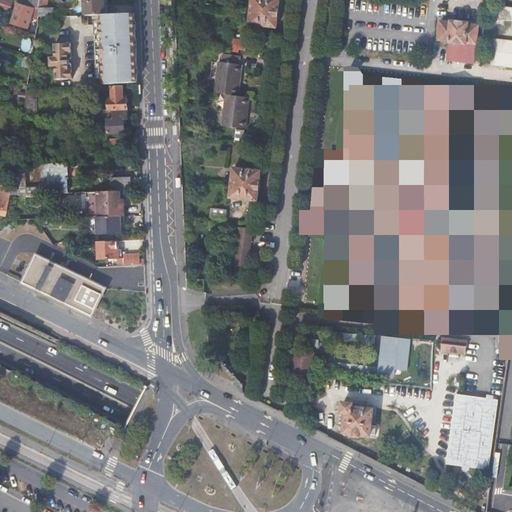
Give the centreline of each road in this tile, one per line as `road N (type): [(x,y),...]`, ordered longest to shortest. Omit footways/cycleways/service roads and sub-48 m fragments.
road 1 (motorway): [(357,511),(0,327)]
road 2 (motorway): [(0,352),(308,511)]
road 3 (secondary): [(169,321),(151,0)]
road 4 (unknown): [(270,312),(478,335),(483,366)]
road 5 (primary): [(0,411),(146,484)]
road 6 (primary): [(445,511),(307,441)]
road 7 (primary): [(125,351),(0,288)]
